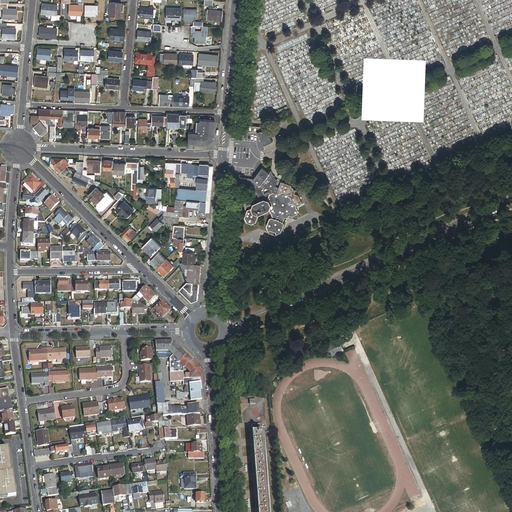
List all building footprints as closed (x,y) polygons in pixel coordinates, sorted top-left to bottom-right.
[(121,1),(110,0),(108,15),(120,15),(121,1)] [(7,2),(0,1),(0,6),(2,7),(1,16),(14,17),(14,10),(12,10),(12,7),(7,7),(7,2)] [(52,11),(55,11),(55,3),(41,2),(40,12),(52,13),(52,11)] [(82,14),(82,4),(78,3),(69,3),(69,13),(82,14)] [(98,4),(84,4),(84,14),(95,14),(95,12),(98,12),(98,4)] [(180,6),(165,6),(165,17),(180,18),(180,6)] [(196,7),(191,7),(191,8),(181,7),(181,17),(182,17),(182,18),(190,19),(190,18),(193,18),(193,15),(195,16),(196,7)] [(220,9),(203,8),(202,17),(219,19),(220,9)] [(46,26),(39,26),(38,35),(56,37),(57,27),(52,27),(46,26)] [(110,36),(124,37),(125,28),(110,26),(110,36)] [(14,27),(0,27),(0,35),(0,36),(13,37),(14,27)] [(151,30),(137,29),(137,38),(150,39),(151,30)] [(51,48),(37,47),(36,56),(50,57),(51,48)] [(74,62),(77,62),(78,51),(77,51),(78,48),(76,48),(64,47),(64,56),(74,57),(74,62)] [(93,48),(80,48),(80,57),(90,58),(90,56),(93,56),(93,48)] [(122,49),(109,48),(108,58),(121,59),(122,49)] [(151,52),(135,51),(134,60),(150,61),(151,52)] [(159,61),(176,61),(176,52),(160,51),(159,61)] [(191,52),(178,52),(178,61),(191,62),(191,52)] [(17,65),(0,64),(0,66),(0,73),(16,74),(17,65)] [(107,72),(99,72),(97,72),(96,82),(102,83),(102,76),(106,76),(107,76),(107,72)] [(48,75),(35,74),(34,84),(47,85),(48,75)] [(119,77),(107,76),(106,76),(105,86),(118,87),(119,77)] [(201,79),(201,76),(195,76),(193,76),(192,83),(196,83),(196,79),(199,79),(198,88),(212,90),(213,81),(201,79)] [(142,86),(151,87),(151,80),(133,78),(132,87),(142,88),(142,86)] [(11,84),(2,83),(1,93),(12,94),(12,92),(14,92),(15,88),(12,87),(13,87),(11,87),(11,84)] [(74,89),(74,87),(70,86),(70,89),(60,89),(60,99),(74,99),(74,89)] [(74,89),(74,99),(89,100),(89,89),(85,89),(85,90),(74,89)] [(169,100),(171,100),(172,93),(158,93),(157,102),(169,102),(169,100)] [(171,100),(171,102),(187,103),(187,93),(172,93),(171,100)] [(13,104),(0,103),(0,112),(10,113),(10,111),(12,111),(13,104)] [(87,116),(87,111),(78,111),(77,122),(75,122),(74,128),(86,129),(86,116),(87,116)] [(125,113),(113,112),(113,125),(112,126),(125,126),(125,113)] [(50,113),(49,118),(52,118),(54,118),(58,118),(58,119),(57,122),(57,127),(62,127),(62,117),(62,114),(50,113)] [(67,117),(62,117),(62,127),(67,127),(67,125),(72,126),(72,114),(67,114),(67,117)] [(162,117),(162,114),(151,114),(151,125),(166,126),(166,117),(162,117)] [(179,128),(179,115),(166,114),(166,117),(166,126),(166,128),(178,128),(179,128)] [(189,118),(189,115),(179,115),(179,128),(182,128),(182,132),(187,132),(187,131),(188,131),(188,126),(186,126),(186,123),(187,123),(187,121),(187,118),(189,118)] [(125,116),(125,126),(133,126),(134,120),(134,117),(125,116)] [(147,120),(138,119),(138,120),(138,127),(138,132),(143,133),(143,130),(146,131),(147,120)] [(213,140),(214,120),(203,119),(198,119),(198,122),(195,122),(194,132),(188,132),(187,144),(208,145),(213,140)] [(39,135),(40,134),(41,136),(45,133),(44,131),(45,130),(39,122),(32,128),(39,135)] [(99,126),(99,129),(99,138),(109,138),(109,126),(99,126)] [(99,129),(87,128),(87,138),(99,138),(99,129)] [(266,129),(260,132),(257,133),(264,146),(272,142),(266,129)] [(66,168),(67,167),(63,163),(63,159),(52,159),(52,164),(54,164),(56,169),(61,173),(62,172),(66,168)] [(101,173),(101,161),(87,161),(87,167),(96,167),(96,173),(101,173)] [(114,161),(104,161),(104,170),(114,170),(114,164),(114,161)] [(114,170),(114,173),(126,173),(126,164),(114,164),(114,170)] [(193,165),(182,164),(181,172),(192,173),(192,172),(193,165)] [(199,174),(210,175),(210,166),(208,164),(200,164),(200,166),(199,174)] [(6,168),(1,168),(1,170),(0,170),(0,190),(2,190),(4,191),(6,191),(7,185),(8,185),(9,176),(8,176),(8,174),(6,174),(6,170),(6,168)] [(66,168),(62,172),(66,176),(72,171),(66,168)] [(260,185),(263,183),(269,174),(262,168),(252,180),(260,186),(260,185)] [(76,172),(75,176),(89,182),(90,179),(76,172)] [(25,185),(33,177),(31,175),(23,183),(25,185)] [(89,182),(75,176),(73,180),(87,187),(89,182)] [(40,185),(33,177),(25,185),(33,192),(40,185)] [(197,189),(208,190),(209,179),(199,178),(198,178),(197,189)] [(269,188),(269,187),(263,183),(260,185),(264,188),(263,189),(267,191),(269,195),(272,194),(269,188)] [(33,192),(25,185),(23,187),(31,194),(33,192)] [(35,196),(42,189),(43,188),(40,185),(33,192),(31,194),(30,195),(35,196)] [(96,187),(89,195),(98,203),(105,196),(96,187)] [(157,203),(158,189),(148,188),(147,203),(157,203)] [(188,201),(200,202),(207,202),(208,190),(197,189),(196,190),(177,188),(176,199),(185,200),(184,206),(185,206),(187,206),(188,201)] [(48,195),(42,189),(35,196),(25,195),(24,200),(33,201),(33,204),(38,205),(42,200),(48,195)] [(121,198),(125,194),(120,192),(115,196),(118,200),(120,199),(121,198)] [(114,199),(108,193),(106,196),(98,204),(97,207),(100,211),(104,210),(114,199)] [(278,196),(272,194),(269,195),(268,196),(266,201),(266,204),(262,206),(261,201),(252,205),(250,210),(246,212),(244,219),(245,223),(251,226),(255,224),(258,216),(268,211),(271,218),(268,220),(266,228),(268,232),(270,231),(275,233),(276,235),(280,233),(283,224),(283,223),(284,218),(288,216),(292,217),(296,216),(297,212),(294,206),(291,204),(289,205),(288,203),(291,202),(291,201),(289,198),(288,198),(287,196),(281,194),(278,196)] [(45,203),(51,198),(48,195),(42,200),(45,203)] [(51,198),(45,203),(44,205),(51,211),(59,203),(52,197),(51,198)] [(124,202),(120,199),(118,200),(113,206),(117,209),(116,210),(120,213),(122,212),(123,213),(130,207),(125,201),(124,202)] [(175,208),(174,212),(180,212),(183,213),(184,206),(185,200),(176,199),(175,208)] [(206,213),(207,202),(200,202),(188,201),(187,206),(185,206),(184,213),(190,213),(190,210),(199,211),(199,212),(206,213)] [(146,207),(158,214),(159,213),(161,210),(156,208),(149,205),(146,207)] [(134,211),(130,207),(123,213),(127,217),(134,211)] [(57,217),(62,222),(65,219),(69,216),(61,209),(55,215),(57,217)] [(162,211),(164,217),(164,218),(166,223),(166,224),(175,225),(179,225),(180,217),(164,216),(164,211),(162,211)] [(69,216),(65,219),(72,227),(76,223),(69,216)] [(54,220),(59,225),(62,222),(57,217),(54,220)] [(164,224),(158,218),(151,226),(156,231),(164,224)] [(33,222),(24,222),(23,234),(33,234),(33,222)] [(88,235),(77,225),(70,232),(81,243),(86,238),(88,235)] [(185,238),(186,226),(179,225),(175,225),(174,233),(174,237),(185,238)] [(131,230),(133,229),(130,226),(122,234),(125,237),(126,236),(126,235),(129,232),(131,230)] [(65,238),(70,232),(67,229),(62,235),(65,238)] [(132,235),(129,232),(126,235),(126,236),(130,240),(137,234),(135,232),(134,233),(132,235)] [(88,235),(86,238),(89,240),(94,246),(98,242),(90,233),(88,235)] [(33,234),(23,234),(23,244),(33,245),(33,240),(33,234)] [(162,245),(153,236),(144,246),(153,255),(162,245)] [(184,249),(185,238),(175,237),(174,244),(179,245),(178,249),(184,249)] [(50,240),(38,241),(38,253),(42,253),(42,251),(50,251),(50,249),(50,240)] [(94,246),(89,240),(87,242),(94,249),(92,251),(97,253),(103,246),(98,242),(94,246)] [(87,249),(78,246),(78,254),(82,254),(82,252),(84,252),(84,258),(87,258),(87,249)] [(63,248),(50,249),(50,251),(50,261),(56,261),(56,260),(63,260),(63,254),(63,248)] [(96,253),(97,253),(92,251),(87,249),(87,258),(87,262),(92,262),(93,264),(97,264),(97,262),(96,254),(96,253)] [(186,251),(183,251),(182,263),(196,264),(196,260),(195,259),(195,256),(195,252),(194,252),(186,251)] [(150,261),(157,268),(166,259),(159,252),(150,261)] [(37,261),(38,253),(21,253),(20,261),(30,262),(30,260),(37,261)] [(110,253),(96,254),(97,262),(110,262),(110,253)] [(63,260),(63,263),(75,263),(75,254),(67,254),(63,254),(63,260)] [(170,262),(167,259),(166,259),(157,268),(165,275),(174,266),(172,265),(170,262)] [(193,283),(194,264),(180,263),(180,264),(183,272),(185,272),(185,269),(188,269),(187,278),(186,278),(187,282),(193,283)] [(194,264),(193,283),(200,283),(201,265),(194,264)] [(71,281),(57,281),(57,292),(72,292),(71,283),(71,281)] [(109,283),(109,291),(120,290),(120,282),(109,283)] [(122,283),(123,293),(136,292),(136,283),(130,283),(130,282),(122,283)] [(193,283),(187,282),(185,285),(192,292),(193,283)] [(35,293),(35,294),(50,294),(50,283),(36,284),(35,293)] [(88,283),(71,283),(72,292),(72,293),(90,293),(90,288),(88,288),(88,283)] [(95,291),(109,291),(109,283),(95,283),(95,291)] [(198,300),(200,283),(193,283),(192,292),(185,285),(180,290),(192,302),(198,300)] [(28,293),(35,293),(36,284),(23,284),(23,291),(28,291),(28,293)] [(146,287),(139,293),(146,299),(149,303),(156,297),(146,287)] [(139,293),(133,300),(138,302),(142,298),(145,300),(146,299),(139,293)] [(132,304),(132,300),(125,301),(125,304),(121,304),(121,309),(126,309),(126,310),(127,310),(127,309),(132,309),(132,304)] [(170,310),(161,302),(154,309),(159,314),(162,317),(163,318),(170,310)] [(107,314),(107,304),(102,304),(94,305),(95,315),(107,315),(107,314)] [(108,304),(107,304),(107,314),(117,314),(117,308),(116,304),(108,304)] [(147,307),(140,304),(132,304),(133,314),(145,313),(145,310),(147,310),(147,307)] [(31,306),(31,308),(31,315),(43,315),(42,306),(31,306)] [(80,307),(76,307),(69,307),(69,315),(80,315),(80,307)] [(337,340),(326,344),(331,356),(342,351),(337,340)] [(155,347),(156,359),(166,358),(167,351),(168,351),(168,348),(170,348),(170,342),(155,342),(155,347)] [(173,342),(170,342),(170,348),(168,348),(168,351),(172,354),(172,355),(179,348),(173,342)] [(112,358),(112,347),(99,348),(99,350),(96,350),(96,359),(112,358)] [(89,348),(76,349),(76,359),(90,358),(89,348)] [(153,361),(152,348),(141,349),(142,357),(140,357),(141,361),(153,361)] [(186,355),(179,348),(172,355),(179,362),(186,355)] [(29,362),(47,361),(46,349),(41,349),(42,350),(28,351),(29,362)] [(46,349),(47,361),(66,360),(65,349),(52,350),(52,349),(46,349)] [(179,362),(172,355),(169,358),(169,363),(179,363),(179,362)] [(193,362),(186,355),(179,362),(184,367),(186,365),(188,366),(193,362)] [(184,367),(179,362),(179,363),(169,363),(169,373),(177,372),(184,372),(184,367)] [(200,368),(193,362),(188,366),(186,365),(184,367),(190,373),(190,374),(185,375),(185,376),(186,380),(201,379),(200,368)] [(151,383),(150,366),(138,367),(138,371),(139,371),(140,383),(151,383)] [(112,368),(96,369),(97,379),(101,379),(101,378),(113,377),(112,368)] [(97,379),(96,369),(92,369),(92,370),(79,371),(79,382),(97,381),(97,379)] [(52,382),(69,381),(69,372),(48,373),(48,374),(48,382),(52,382)] [(177,372),(169,373),(170,382),(176,381),(183,380),(186,380),(185,376),(183,376),(183,377),(177,377),(177,375),(177,372)] [(48,382),(48,374),(31,375),(32,385),(45,384),(45,386),(49,386),(48,382)] [(157,405),(164,404),(163,384),(162,384),(158,384),(155,384),(155,391),(157,405)] [(202,392),(201,384),(189,384),(189,386),(190,393),(202,392)] [(0,390),(0,401),(9,400),(7,390),(0,390)] [(190,396),(191,401),(202,400),(202,392),(190,393),(190,396)] [(149,408),(147,396),(128,399),(130,411),(149,408)] [(125,410),(124,399),(111,401),(107,402),(109,412),(113,411),(125,410)] [(9,400),(0,401),(0,412),(0,413),(11,411),(10,400),(9,400)] [(99,415),(98,404),(92,405),(91,404),(83,405),(84,417),(99,415)] [(164,404),(157,405),(157,415),(162,415),(162,417),(168,417),(168,408),(168,404),(164,404)] [(200,416),(199,405),(187,405),(187,406),(186,406),(186,408),(187,408),(188,416),(200,416)] [(63,419),(75,417),(73,406),(62,408),(63,419)] [(187,408),(186,408),(181,407),(168,408),(168,417),(175,416),(179,416),(181,415),(187,415),(188,416),(187,408)] [(39,423),(55,420),(54,409),(50,410),(37,412),(39,423)] [(13,422),(11,411),(0,413),(2,424),(3,424),(13,422)] [(200,426),(200,416),(188,416),(187,415),(188,427),(200,426)] [(151,418),(151,416),(146,417),(147,425),(147,429),(153,428),(152,424),(163,422),(162,418),(158,419),(157,417),(151,418)] [(141,418),(131,419),(127,419),(129,433),(143,431),(141,420),(143,420),(143,421),(145,421),(145,419),(144,419),(144,417),(141,418)] [(129,433),(127,419),(111,422),(112,432),(117,432),(117,429),(123,428),(125,439),(130,438),(129,433)] [(15,435),(13,422),(3,424),(5,436),(15,435)] [(110,423),(98,424),(99,432),(103,431),(104,434),(112,433),(110,423)] [(97,432),(96,424),(86,425),(88,433),(97,432)] [(251,434),(262,433),(261,425),(251,425),(251,434)] [(47,430),(36,432),(38,447),(49,446),(47,430)] [(268,511),(262,433),(251,434),(257,511),(268,511)] [(191,454),(201,454),(201,444),(191,444),(191,454)] [(8,448),(0,448),(0,473),(12,472),(8,448)] [(156,471),(155,464),(155,461),(144,462),(144,465),(145,473),(156,471)] [(167,473),(166,462),(155,464),(156,471),(156,474),(167,473)] [(123,464),(109,466),(111,477),(125,475),(123,464)] [(93,478),(92,471),(93,470),(92,465),(88,465),(77,466),(78,472),(79,472),(80,479),(90,478),(93,478)] [(133,474),(145,473),(144,465),(132,467),(133,474)] [(111,477),(109,466),(97,467),(98,479),(111,477)] [(13,471),(12,472),(0,473),(0,498),(3,498),(17,496),(13,471)] [(47,489),(56,488),(54,474),(43,475),(45,489),(47,489)] [(196,490),(196,474),(183,474),(183,490),(196,490)] [(147,487),(147,483),(143,484),(139,485),(138,485),(125,486),(126,497),(134,496),(139,495),(148,494),(147,488),(148,488),(147,487)] [(126,498),(125,487),(112,488),(113,493),(114,500),(126,498)] [(57,495),(56,488),(47,489),(48,497),(57,495)] [(114,500),(113,493),(112,491),(101,493),(103,507),(115,505),(114,500)] [(163,493),(149,495),(150,503),(154,502),(155,505),(165,503),(163,493)] [(98,505),(96,495),(96,494),(79,497),(80,507),(84,507),(84,508),(91,507),(91,506),(98,505)] [(204,495),(196,494),(196,503),(204,503),(204,495)] [(46,503),(47,511),(52,511),(57,511),(56,501),(46,503)]
